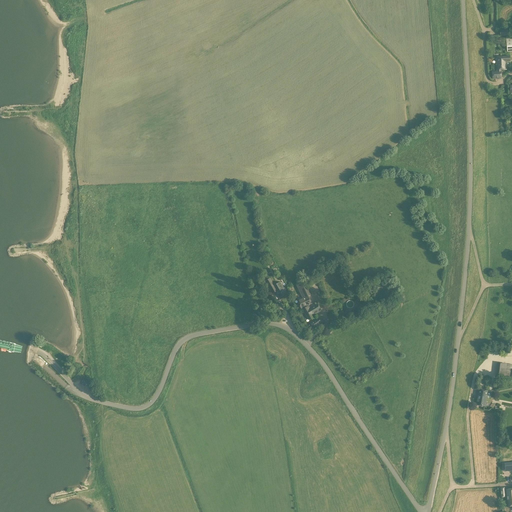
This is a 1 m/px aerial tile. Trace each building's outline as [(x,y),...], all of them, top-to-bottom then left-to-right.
[(506,70),(506,63),(506,62),(510,62),(510,56),(501,57),(502,70),(506,70)] [(502,70),(501,57),(497,57),(495,57),(496,70),(497,70),(497,72),(492,72),(492,79),(501,78),(501,72),(501,70),(502,70)] [(309,296),(312,295),(309,287),(319,282),(316,276),(306,280),(305,280),(296,284),(302,299),(297,301),(301,309),(312,304),(309,296)] [(270,278),(265,281),(272,294),(275,292),(279,299),(287,295),(280,283),(274,286),(270,278)] [(313,316),(321,311),(317,303),(310,307),(309,306),(302,310),(309,320),(313,317),(313,316)] [(314,329),(321,323),(318,317),(310,323),(314,329)] [(511,364),(507,364),(497,363),(496,377),(505,377),(505,378),(508,379),(508,377),(511,378),(511,377),(511,364)] [(489,404),(490,398),(487,397),(488,392),(479,390),(476,405),(485,406),(486,403),(489,404)] [(511,489),(505,490),(505,488),(499,488),(500,498),(506,497),(507,507),(511,506),(511,489)]
